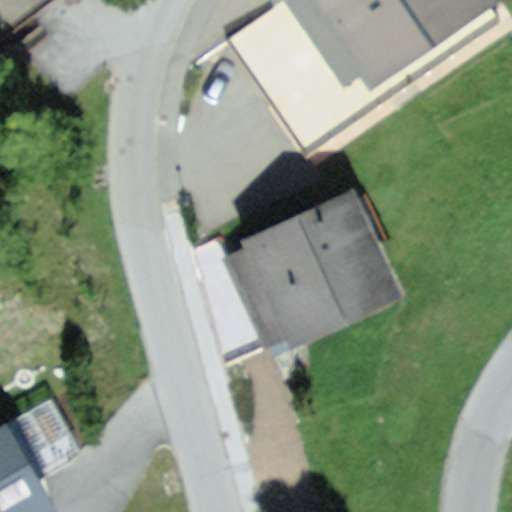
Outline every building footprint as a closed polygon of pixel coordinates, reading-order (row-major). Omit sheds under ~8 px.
[(0,0),(0,14),(18,0),(0,0)] [(313,0),(388,104),(511,15),(500,0),(313,0)] [(302,141),(357,108),(320,47),(296,62),(308,82),(278,100),(302,141)] [(365,198),(248,252),(297,358),(414,305),(365,198)] [(64,511),(16,433),(0,443),(0,511),(64,511)]
